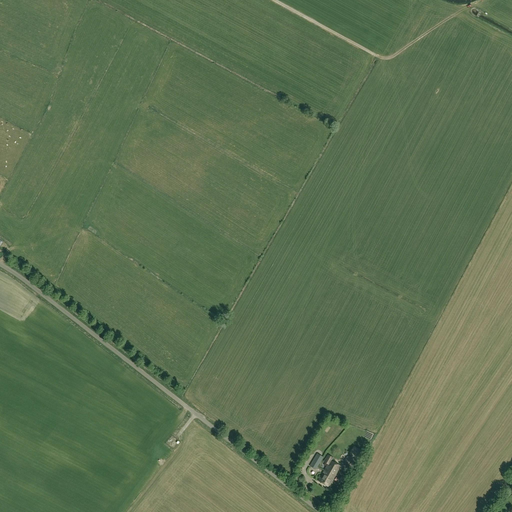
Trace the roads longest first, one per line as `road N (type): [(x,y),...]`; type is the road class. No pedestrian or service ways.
road 1 (unclassified): [(320,511),(0,264)]
road 2 (track): [(274,0),(384,59)]
